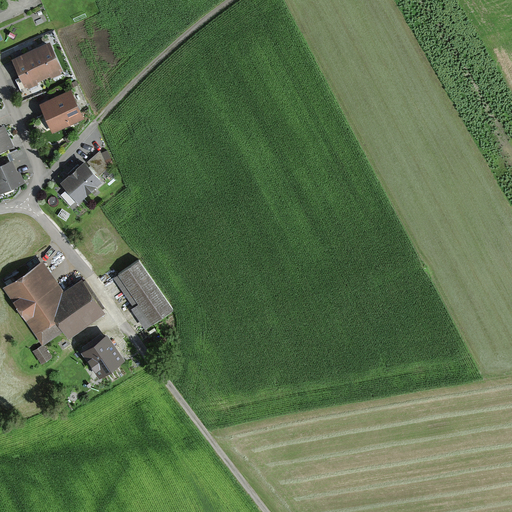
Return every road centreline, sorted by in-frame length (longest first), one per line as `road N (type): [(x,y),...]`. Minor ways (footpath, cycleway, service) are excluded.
road 1 (track): [(85,273),(265,511)]
road 2 (track): [(95,122),(231,0)]
